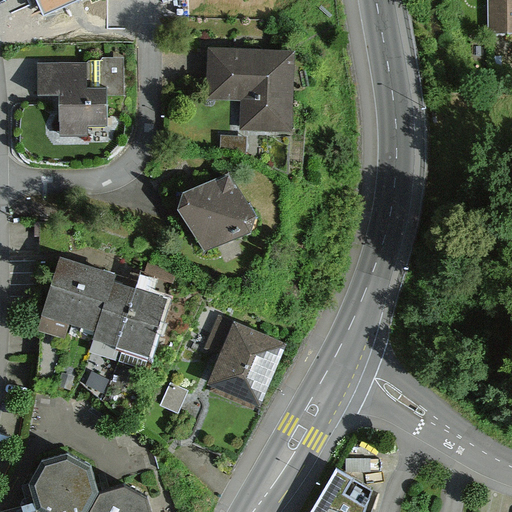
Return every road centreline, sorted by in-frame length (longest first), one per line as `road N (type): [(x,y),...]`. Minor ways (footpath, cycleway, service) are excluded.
road 1 (secondary): [(335,362),(379,255),(397,173),(377,0)]
road 2 (residential): [(0,179),(93,178),(136,158),(147,130),(149,0)]
road 3 (secondary): [(246,511),(335,362)]
